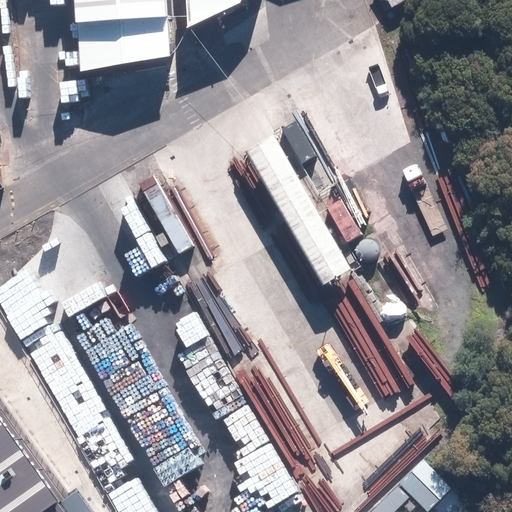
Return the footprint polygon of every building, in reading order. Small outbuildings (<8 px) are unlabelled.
[(188,0),(85,0),(92,79),(194,72),(191,37),(188,0)] [(188,0),(191,37),(276,10),(275,0),(188,0)] [(281,136),(251,153),(326,285),(356,268),(281,136)] [(0,396),(0,511),(67,511),(76,506),(0,396)] [(411,484),(384,510),(385,511),(418,511),(429,502),(411,484)]
